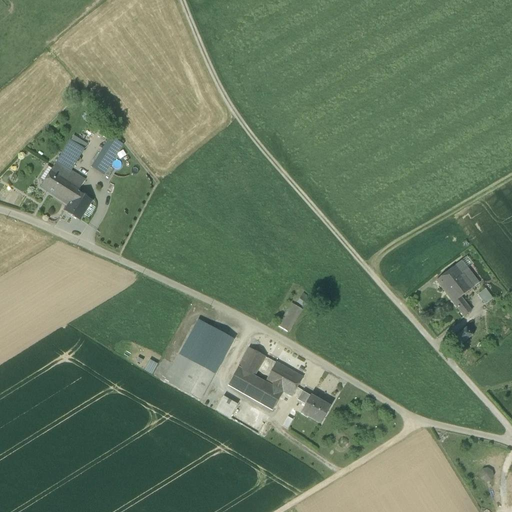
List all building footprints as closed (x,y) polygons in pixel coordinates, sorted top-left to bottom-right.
[(100,119),(90,111),(84,119),(93,127),(100,119)] [(111,139),(93,168),(103,175),(122,145),(111,139)] [(84,150),(70,141),(65,150),(79,159),(84,150)] [(79,159),(65,150),(56,164),(70,172),(79,159)] [(85,181),(70,172),(56,164),(53,169),(82,186),(85,181)] [(82,186),(53,169),(41,188),(68,206),(69,206),(77,193),(82,186)] [(91,202),(77,193),(69,206),(68,206),(65,211),(79,220),(91,202)] [(462,262),(456,266),(462,275),(468,271),(473,266),(467,258),(462,262)] [(456,266),(436,281),(453,303),(460,298),(473,288),(462,275),(456,266)] [(478,284),(468,271),(462,275),(473,288),(478,284)] [(485,289),(477,296),(481,301),(489,295),(485,289)] [(489,295),(481,301),(485,306),(493,299),(489,295)] [(312,305),(301,297),(297,303),(308,311),(312,305)] [(471,312),(460,298),(453,303),(464,317),(471,312)] [(292,304),(278,327),(287,333),(302,310),(292,304)] [(198,321),(179,356),(193,363),(212,328),(198,321)] [(212,328),(193,363),(214,375),(233,340),(212,328)] [(465,330),(454,339),(453,339),(453,340),(454,340),(459,346),(459,348),(460,348),(460,346),(471,337),(473,337),(473,336),(471,336),(466,330),(466,328),(465,328),(465,330)] [(265,357),(249,349),(238,368),(254,377),(265,357)] [(193,363),(179,356),(165,382),(179,390),(193,363)] [(214,375),(193,363),(179,390),(200,401),(214,375)] [(303,378),(276,363),(265,383),(283,393),(292,398),(303,378)] [(254,377),(238,368),(228,385),(273,411),(283,393),(265,383),(265,384),(254,377)] [(302,392),(298,401),(306,405),(310,397),(302,392)] [(306,405),(301,413),(321,424),(330,408),(324,405),(325,402),(319,398),(317,400),(310,397),(306,405)] [(224,398),(216,411),(229,418),(237,405),(224,398)] [(480,471),(481,481),(493,479),(491,469),(480,471)]
